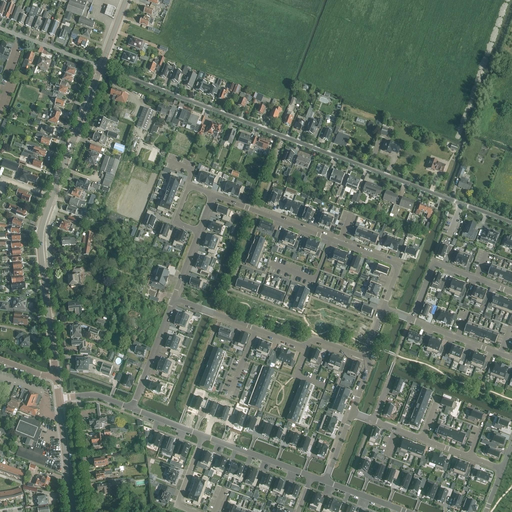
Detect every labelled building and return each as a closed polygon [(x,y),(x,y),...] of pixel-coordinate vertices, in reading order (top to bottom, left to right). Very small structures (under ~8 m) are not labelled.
[(70,0),(69,2),(66,11),(87,19),(93,0),(70,0)] [(10,1),(4,17),(8,19),(10,15),(12,15),(15,7),(11,5),(13,2),(10,1)] [(25,25),(30,27),(34,16),(36,17),(39,9),(32,6),(31,9),(30,13),(25,25)] [(150,9),(146,7),(146,9),(145,9),(145,10),(144,10),(144,11),(144,12),(143,13),(152,16),(153,13),(156,14),(157,11),(160,12),(161,10),(151,6),(150,9)] [(117,9),(109,7),(106,16),(113,18),(117,9)] [(16,8),(11,19),(16,21),(19,13),(22,13),(23,10),(16,8)] [(69,21),(72,15),(66,13),(64,19),(69,21)] [(18,22),(23,24),(26,17),(21,15),(18,22)] [(36,17),(32,27),(37,29),(39,25),(42,26),(44,22),(40,20),(41,19),(36,17)] [(81,17),(79,23),(93,29),(95,22),(81,17)] [(144,19),(142,18),(141,20),(139,24),(148,27),(149,24),(152,25),(153,23),(154,20),(145,17),(144,19)] [(46,20),(41,32),(47,34),(51,23),(46,20)] [(54,22),(49,34),(54,36),(59,23),(54,22)] [(62,30),(59,38),(64,39),(65,37),(68,37),(71,28),(66,26),(64,31),(62,30)] [(83,35),(89,38),(92,31),(85,28),(83,35)] [(78,36),(72,34),(71,38),(76,40),(75,43),(78,44),(78,45),(82,46),(81,46),(86,48),(87,44),(88,40),(80,37),(78,36)] [(130,42),(129,45),(129,46),(136,48),(136,49),(139,50),(139,49),(142,51),(145,44),(132,39),(131,41),(130,42)] [(0,54),(3,56),(5,56),(4,59),(8,61),(10,54),(7,53),(6,53),(4,53),(7,45),(0,42),(0,54)] [(22,69),(26,70),(29,61),(32,62),(35,55),(29,53),(26,60),(25,59),(22,69)] [(123,56),(122,59),(123,59),(123,60),(129,63),(132,64),(133,64),(136,65),(137,61),(146,64),(147,62),(148,58),(141,55),(140,58),(125,53),(124,55),(124,56),(123,56)] [(40,58),(37,66),(48,70),(51,61),(44,59),(44,60),(40,58)] [(151,63),(151,64),(149,63),(146,69),(147,70),(148,70),(148,71),(149,72),(151,73),(153,73),(155,69),(156,69),(156,68),(157,69),(158,66),(161,67),(164,59),(161,58),(160,62),(156,60),(154,64),(151,63)] [(165,65),(161,77),(162,78),(163,78),(164,78),(165,79),(168,71),(169,71),(169,72),(173,73),(175,67),(172,66),(171,67),(165,65)] [(66,73),(74,76),(75,76),(76,76),(76,74),(75,73),(76,71),(64,66),(63,68),(65,69),(64,73),(66,73)] [(187,69),(185,75),(188,76),(184,85),(192,88),(197,76),(189,73),(190,70),(187,69)] [(176,71),(172,81),(173,81),(173,82),(174,82),(175,82),(177,83),(181,73),(176,71)] [(197,87),(196,90),(199,91),(199,92),(202,93),(202,92),(203,93),(204,91),(206,85),(207,83),(203,82),(204,80),(202,79),(204,74),(200,72),(197,80),(200,81),(199,83),(198,83),(197,87)] [(63,76),(62,80),(72,83),(72,82),(73,82),(74,82),(74,81),(74,80),(73,80),(74,77),(72,76),(66,74),(64,73),(63,76)] [(206,85),(204,91),(208,93),(207,94),(213,97),(214,94),(216,95),(222,80),(219,79),(217,85),(213,84),(212,87),(206,85)] [(221,91),(219,90),(217,95),(219,96),(218,99),(225,101),(226,99),(224,98),(227,93),(228,93),(228,91),(232,92),(235,85),(231,84),(229,90),(226,89),(225,92),(221,91)] [(59,93),(54,91),(53,94),(54,94),(63,98),(64,94),(66,95),(67,93),(69,94),(70,91),(68,90),(68,89),(57,85),(56,87),(61,89),(59,93)] [(235,85),(232,93),(237,95),(239,90),(240,90),(241,87),(235,85)] [(112,100),(125,105),(129,95),(122,93),(122,92),(112,88),(110,95),(113,96),(112,100)] [(248,96),(246,95),(241,93),(240,97),(241,99),(238,106),(239,106),(239,107),(240,107),(241,107),(244,108),(247,101),(247,100),(248,96)] [(62,100),(63,98),(54,94),(53,97),(52,99),(57,100),(55,104),(63,107),(65,102),(62,100)] [(257,94),(255,100),(261,102),(263,96),(257,94)] [(266,104),(263,103),(262,106),(260,105),(257,113),(258,113),(258,114),(259,115),(260,114),(263,115),(265,108),(265,107),(266,104)] [(174,118),(172,118),(173,114),(170,113),(171,109),(159,104),(157,112),(168,116),(166,122),(172,124),(174,118)] [(45,111),(44,112),(59,118),(60,116),(61,115),(61,114),(61,113),(61,112),(59,111),(60,109),(54,107),(52,113),(45,111)] [(147,131),(154,112),(144,108),(137,127),(147,131)] [(276,111),(272,110),(269,118),(276,120),(279,113),(280,113),(281,110),(277,108),(276,111)] [(135,119),(136,114),(122,109),(121,114),(135,119)] [(313,110),(310,109),(306,120),(299,117),(297,120),(299,121),(296,129),(300,130),(302,127),(303,127),(305,122),(304,122),(305,120),(309,122),(313,110)] [(174,118),(172,124),(177,126),(179,121),(187,124),(188,123),(191,114),(183,111),(182,114),(176,111),(174,118)] [(44,112),(44,115),(47,116),(46,119),(57,123),(58,123),(59,121),(58,120),(59,118),(44,112)] [(291,113),(288,112),(287,115),(286,115),(285,119),(286,119),(284,123),(286,124),(286,125),(289,126),(289,125),(290,125),(293,118),(290,117),(291,113)] [(199,118),(191,114),(188,123),(187,124),(187,125),(191,127),(190,128),(194,130),(194,132),(197,133),(200,126),(197,125),(199,118)] [(109,121),(101,118),(97,128),(105,131),(109,121)] [(307,128),(305,132),(308,133),(313,135),(314,132),(315,132),(316,128),(320,130),(324,121),(318,119),(318,121),(311,118),(310,120),(309,120),(306,128),(307,128)] [(207,127),(205,133),(217,138),(219,132),(222,133),(223,130),(221,130),(223,126),(217,124),(217,125),(211,123),(209,128),(207,127)] [(44,134),(45,132),(53,135),(54,134),(55,133),(54,132),(55,129),(44,125),(41,133),(44,134)] [(153,126),(150,134),(153,135),(154,132),(157,133),(159,128),(154,126),(153,126)] [(322,139),(329,141),(332,132),(326,129),(322,139)] [(236,132),(235,132),(235,131),(233,130),(232,131),(230,130),(227,138),(226,138),(224,142),(231,144),(236,132)] [(37,132),(35,137),(42,140),(41,143),(49,146),(49,145),(50,145),(51,144),(50,143),(51,140),(50,140),(51,137),(37,132)] [(109,132),(107,136),(116,140),(118,135),(109,132)] [(105,146),(108,138),(100,135),(95,133),(93,140),(97,141),(96,143),(105,146)] [(338,136),(336,141),(338,142),(337,145),(346,148),(350,137),(340,133),(338,136)] [(242,134),(239,142),(247,145),(245,151),(248,152),(250,148),(251,144),(248,143),(250,137),(242,134)] [(258,137),(254,136),(251,144),(253,145),(254,146),(255,145),(257,146),(257,147),(266,150),(269,142),(260,138),(259,141),(257,140),(258,137)] [(383,151),(391,154),(392,151),(398,154),(400,147),(394,145),(394,144),(387,141),(383,151)] [(32,147),(30,152),(33,153),(32,156),(35,157),(36,154),(45,158),(47,154),(46,154),(47,152),(38,149),(39,146),(33,144),(32,147)] [(104,153),(101,152),(102,148),(91,144),(90,149),(103,154),(104,153)] [(89,152),(85,162),(94,165),(98,156),(97,156),(98,154),(91,151),(91,153),(89,152)] [(285,154),(283,162),(287,164),(288,163),(290,164),(294,154),(289,152),(287,155),(285,154)] [(119,162),(115,160),(105,157),(100,171),(114,177),(119,162)] [(298,157),(295,165),(307,170),(311,162),(305,160),(302,159),(302,158),(298,157)] [(34,162),(33,166),(41,169),(43,163),(31,159),(31,161),(34,162)] [(434,171),(435,169),(438,170),(437,171),(443,173),(445,166),(438,163),(438,162),(431,159),(430,162),(429,162),(428,164),(428,165),(429,165),(428,169),(434,171)] [(318,165),(316,171),(316,172),(318,173),(318,175),(325,178),(324,180),(327,181),(330,175),(327,173),(329,169),(318,165)] [(462,165),(460,169),(457,178),(461,180),(458,187),(469,191),(471,184),(468,183),(469,180),(465,179),(462,178),(464,171),(466,171),(467,167),(462,165)] [(18,178),(17,180),(28,184),(29,182),(36,184),(38,178),(31,175),(32,173),(21,169),(18,177),(18,178)] [(330,181),(335,183),(339,172),(334,170),(330,181)] [(200,171),(197,177),(200,178),(199,182),(203,184),(205,185),(209,175),(203,172),(200,171)] [(345,174),(339,172),(335,183),(341,186),(345,174)] [(171,173),(168,182),(179,186),(181,180),(176,178),(177,175),(171,173)] [(209,175),(205,185),(208,186),(212,187),(214,183),(217,184),(219,178),(216,177),(209,175)] [(346,188),(351,190),(355,178),(350,176),(346,188)] [(361,181),(355,178),(351,190),(356,192),(361,181)] [(83,183),(78,181),(76,186),(88,191),(90,186),(92,187),(99,190),(100,186),(93,184),(89,183),(90,182),(84,180),(83,183)] [(8,189),(10,183),(4,181),(2,187),(8,189)] [(225,181),(223,187),(226,188),(225,192),(229,193),(228,194),(231,195),(235,184),(229,182),(228,182),(225,181)] [(168,182),(166,187),(177,191),(179,186),(168,182)] [(367,183),(366,186),(365,186),(363,192),(371,195),(371,196),(376,198),(378,194),(380,195),(382,189),(374,187),(374,186),(367,183)] [(235,184),(231,195),(234,196),(234,195),(238,197),(240,193),(242,194),(245,188),(242,187),(235,184)] [(166,187),(164,192),(175,196),(177,191),(166,187)] [(75,188),(72,195),(83,200),(84,197),(81,196),(83,191),(75,188)] [(16,195),(23,197),(22,200),(29,202),(30,202),(30,201),(31,200),(30,199),(31,196),(27,195),(28,192),(19,189),(16,195)] [(268,203),(267,204),(268,204),(273,206),(274,206),(276,201),(278,202),(281,195),(278,194),(273,192),(272,191),(272,192),(271,194),(268,204),(268,203)] [(390,193),(386,191),(383,200),(395,204),(398,196),(390,194),(390,193)] [(164,192),(162,197),(173,201),(175,196),(164,192)] [(365,196),(359,194),(356,202),(362,205),(365,196)] [(162,197),(161,202),(172,206),(173,201),(162,197)] [(284,197),(282,203),(285,204),(283,210),(282,210),(290,213),(294,202),(287,200),(287,198),(284,197)] [(72,198),(69,205),(72,206),(77,208),(77,207),(80,208),(82,205),(85,206),(86,203),(83,202),(72,198)] [(410,201),(403,198),(400,206),(411,210),(414,201),(410,200),(410,201)] [(161,202),(157,210),(163,212),(164,209),(170,211),(172,206),(161,202)] [(294,202),(290,213),(297,216),(297,215),(299,209),(302,211),(304,205),(301,204),(300,205),(294,202)] [(16,215),(24,219),(25,218),(25,217),(26,216),(26,215),(27,212),(19,209),(19,208),(9,204),(7,209),(11,211),(11,209),(15,210),(15,211),(14,212),(15,213),(15,214),(16,214),(16,215)] [(427,206),(421,204),(420,207),(418,206),(415,214),(419,216),(421,212),(424,213),(427,206)] [(90,214),(85,213),(85,212),(69,206),(67,212),(78,216),(88,220),(90,214)] [(424,213),(428,215),(427,218),(430,220),(433,212),(432,211),(433,208),(427,206),(424,213)] [(219,207),(216,213),(223,216),(222,220),(230,223),(231,218),(229,217),(231,211),(219,207)] [(306,207),(302,219),(308,222),(310,217),(312,218),(315,212),(312,211),(312,209),(306,207)] [(148,211),(145,220),(148,221),(146,227),(152,229),(154,226),(155,223),(156,219),(153,218),(155,213),(148,211)] [(320,213),(318,219),(321,220),(319,225),(324,227),(329,213),(324,211),(323,214),(320,213)] [(125,219),(111,213),(108,219),(123,225),(125,219)] [(329,213),(324,227),(330,229),(332,224),(335,225),(337,219),(334,218),(335,216),(329,213)] [(12,226),(13,225),(21,228),(21,227),(22,227),(22,225),(23,222),(12,218),(11,220),(14,221),(12,226)] [(61,229),(72,233),(74,229),(71,228),(72,225),(71,225),(71,224),(64,221),(62,226),(61,229)] [(212,223),(210,230),(216,232),(215,233),(219,234),(220,233),(221,234),(223,227),(224,224),(216,221),(215,224),(212,223)] [(261,222),(259,228),(273,233),(275,227),(261,222)] [(356,223),(354,229),(357,230),(354,237),(360,239),(364,228),(359,226),(359,224),(356,223)] [(466,226),(464,230),(466,230),(464,234),(469,235),(468,238),(475,241),(477,234),(473,232),(476,226),(474,225),(470,223),(470,224),(468,223),(467,226),(466,226)] [(8,229),(8,234),(11,234),(13,234),(20,235),(20,234),(21,234),(21,232),(20,231),(20,229),(12,228),(12,227),(12,226),(9,226),(8,229)] [(164,226),(159,238),(168,242),(172,232),(169,231),(170,228),(164,226)] [(364,228),(360,239),(365,241),(369,230),(364,228)] [(369,230),(365,241),(370,243),(374,232),(369,230)] [(481,238),(480,241),(494,246),(498,235),(499,235),(499,234),(498,234),(495,233),(494,232),(492,231),(491,231),(491,232),(487,230),(487,231),(486,233),(483,232),(481,238)] [(175,238),(172,246),(176,247),(177,245),(183,247),(184,244),(187,235),(181,232),(178,239),(175,238)] [(282,236),(279,244),(287,247),(292,234),(286,232),(285,237),(282,236)] [(374,232),(370,243),(376,245),(378,238),(381,239),(383,233),(380,232),(380,234),(374,232)] [(93,234),(87,233),(83,255),(88,256),(90,245),(92,245),(93,234)] [(13,236),(13,234),(11,234),(8,234),(6,234),(6,236),(10,236),(10,238),(13,238),(13,242),(21,242),(21,236),(13,236)] [(292,234),(287,247),(296,250),(299,243),(296,241),(297,237),(292,234)] [(384,234),(382,239),(385,240),(383,246),(383,247),(390,249),(394,236),(388,234),(387,235),(384,234)] [(208,236),(206,242),(218,246),(221,238),(214,235),(213,238),(208,236)] [(394,236),(390,249),(397,252),(399,246),(402,247),(404,241),(401,240),(400,241),(394,239),(395,236),(394,236)] [(505,237),(502,246),(511,250),(511,237),(510,237),(510,238),(509,239),(505,237)] [(75,238),(62,239),(62,246),(76,245),(75,238)] [(256,238),(254,243),(265,248),(265,247),(263,247),(265,241),(256,238)] [(304,244),(302,249),(305,250),(304,252),(310,254),(314,242),(309,240),(307,245),(304,244)] [(12,243),(6,243),(6,242),(0,241),(0,246),(6,246),(12,246),(12,249),(21,248),(22,248),(21,245),(20,245),(20,243),(12,243)] [(206,242),(203,247),(209,249),(208,252),(214,255),(218,246),(206,242)] [(314,242),(310,254),(318,257),(321,250),(318,249),(320,244),(314,242)] [(254,243),(252,249),(263,253),(265,248),(254,243)] [(438,256),(438,257),(443,258),(444,259),(444,258),(446,254),(449,255),(451,247),(448,246),(449,246),(449,245),(448,245),(443,243),(442,244),(438,256)] [(404,247),(401,253),(404,254),(405,254),(415,258),(418,252),(417,252),(407,248),(404,247)] [(252,249),(250,254),(261,258),(263,253),(252,249)] [(331,254),(329,260),(332,261),(332,260),(338,262),(337,264),(342,252),(336,250),(336,251),(334,255),(331,254)] [(456,252),(454,257),(457,258),(455,263),(460,265),(465,253),(459,251),(459,253),(456,252)] [(337,265),(336,267),(341,269),(342,266),(346,268),(348,260),(345,259),(347,255),(347,254),(342,252),(337,264),(337,265)] [(465,253),(460,265),(466,268),(468,263),(471,264),(473,258),(470,257),(470,255),(465,253)] [(250,254),(248,259),(259,263),(261,258),(250,254)] [(199,260),(198,263),(210,267),(213,259),(207,256),(206,259),(200,257),(199,260)] [(354,258),(350,270),(358,274),(361,266),(358,265),(360,261),(360,260),(355,258),(354,258)] [(248,259),(246,264),(257,268),(259,263),(248,259)] [(197,266),(196,268),(201,270),(200,274),(208,277),(209,273),(208,272),(210,267),(198,263),(197,265),(197,266)] [(492,264),(487,275),(493,277),(497,266),(492,264)] [(373,270),(373,271),(374,271),(373,274),(380,277),(381,274),(386,276),(386,275),(388,270),(389,270),(388,270),(384,268),(383,268),(379,266),(378,266),(376,265),(375,265),(373,270)] [(497,266),(493,277),(498,279),(502,268),(497,266)] [(168,270),(160,267),(158,271),(159,271),(157,277),(155,276),(167,281),(168,278),(169,274),(167,273),(168,270)] [(75,273),(75,275),(68,276),(69,286),(71,286),(71,288),(76,287),(75,285),(78,285),(81,284),(80,273),(83,272),(82,268),(76,269),(76,268),(72,268),(72,273),(75,273)] [(502,268),(498,279),(503,281),(507,270),(502,268)] [(511,271),(507,270),(503,281),(508,283),(511,273),(511,271)] [(431,287),(437,290),(437,289),(438,289),(441,290),(443,282),(440,281),(442,277),(442,276),(436,274),(434,280),(433,280),(432,283),(433,283),(431,287)] [(167,281),(155,276),(151,287),(161,290),(162,286),(164,287),(166,284),(167,281)] [(192,278),(189,285),(201,290),(204,284),(206,285),(208,281),(200,278),(199,281),(192,278)] [(239,278),(235,287),(241,289),(245,278),(244,280),(239,278)] [(241,289),(246,291),(250,280),(245,278),(241,289)] [(250,280),(246,291),(251,293),(255,282),(250,280)] [(366,287),(365,288),(379,293),(381,287),(376,285),(377,282),(371,280),(370,283),(369,282),(367,288),(366,287)] [(447,288),(446,290),(449,291),(449,292),(454,294),(454,295),(459,282),(453,280),(452,285),(449,284),(448,285),(447,288)] [(255,282),(251,293),(257,295),(261,284),(255,282)] [(459,282),(454,295),(459,298),(460,296),(463,297),(466,290),(463,289),(464,285),(465,284),(459,282)] [(320,284),(315,295),(321,297),(325,286),(320,284)] [(265,285),(261,295),(266,297),(270,287),(265,285)] [(325,286),(321,297),(326,299),(330,288),(325,286)] [(270,287),(266,297),(271,299),(275,289),(270,287)] [(298,287),(296,293),(308,297),(310,291),(298,287)] [(471,291),(469,297),(472,298),(471,301),(476,303),(481,289),(476,287),(474,292),(471,291)] [(330,288),(326,299),(331,301),(335,290),(334,292),(329,290),(330,288)] [(365,288),(363,293),(366,294),(365,297),(371,299),(372,296),(377,298),(379,293),(365,288)] [(275,289),(271,299),(276,301),(280,291),(275,289)] [(481,289),(476,303),(482,305),(482,304),(485,305),(488,297),(485,296),(487,291),(481,289)] [(335,290),(331,301),(336,303),(340,292),(335,290)] [(280,291),(276,301),(282,303),(286,293),(280,291)] [(340,292),(336,303),(341,305),(345,294),(340,292)] [(296,293),(294,298),(306,302),(308,297),(296,293)] [(345,294),(341,305),(347,307),(348,304),(349,300),(351,296),(345,294)] [(489,302),(487,308),(490,309),(491,307),(496,309),(500,298),(495,296),(492,303),(489,302)] [(294,298),(293,303),(304,307),(306,302),(294,298)] [(500,298),(496,309),(501,311),(505,300),(500,298)] [(15,299),(13,310),(24,311),(26,310),(27,301),(15,299)] [(505,300),(501,311),(506,313),(510,302),(505,300)] [(293,303),(290,308),(302,313),(304,307),(293,303)] [(361,312),(361,313),(361,312),(371,316),(373,310),(368,308),(369,305),(364,303),(362,306),(363,306),(363,307),(361,312)] [(420,315),(420,316),(421,316),(426,318),(427,318),(428,313),(431,314),(434,307),(431,306),(431,305),(426,303),(425,303),(424,306),(424,307),(420,315)] [(69,312),(72,312),(75,312),(75,315),(81,315),(80,304),(69,305),(69,312)] [(438,308),(436,314),(438,315),(436,321),(443,324),(447,313),(440,310),(441,309),(438,308)] [(176,319),(189,324),(191,319),(193,315),(186,313),(185,316),(179,314),(178,316),(177,316),(176,319)] [(447,313),(443,324),(450,326),(452,320),(455,321),(457,315),(454,314),(454,316),(447,313)] [(14,319),(14,324),(27,326),(28,318),(22,318),(22,314),(15,314),(14,319)] [(176,322),(175,325),(180,327),(179,330),(186,333),(187,329),(189,324),(176,319),(175,322),(176,322)] [(103,328),(105,323),(98,320),(96,325),(103,328)] [(464,332),(469,335),(473,323),(468,321),(467,323),(467,324),(464,332)] [(473,323),(469,335),(474,336),(479,325),(473,323)] [(479,325),(474,336),(479,338),(484,327),(479,325)] [(82,338),(81,328),(83,328),(89,330),(88,333),(97,336),(99,331),(90,328),(83,326),(81,326),(71,326),(72,339),(82,338)] [(484,327),(479,338),(484,340),(489,329),(484,327)] [(221,328),(217,337),(231,342),(235,334),(232,333),(231,333),(221,329),(221,328)] [(489,329),(484,340),(489,342),(494,331),(489,329)] [(494,331),(489,342),(495,344),(498,336),(498,335),(499,333),(494,331)] [(17,333),(16,338),(21,339),(20,347),(29,347),(30,337),(23,337),(23,333),(17,333)] [(421,344),(424,338),(410,333),(407,339),(421,344)] [(237,338),(234,345),(243,348),(248,336),(242,334),(240,339),(237,338)] [(170,337),(168,342),(180,347),(182,342),(183,342),(184,339),(176,336),(175,339),(170,337)] [(426,342),(424,348),(427,349),(426,352),(431,354),(436,340),(431,338),(429,343),(426,342)] [(72,341),(72,347),(80,346),(80,351),(86,351),(85,340),(80,341),(80,340),(72,341)] [(436,340),(431,354),(432,354),(432,353),(437,355),(438,353),(441,354),(443,348),(440,347),(442,342),(436,340)] [(256,345),(254,351),(257,352),(256,354),(261,357),(266,343),(261,341),(259,346),(256,345)] [(135,342),(133,347),(136,348),(135,353),(137,354),(137,355),(141,356),(141,355),(144,356),(147,349),(139,347),(140,344),(135,342)] [(168,342),(165,348),(171,350),(170,353),(178,356),(179,353),(176,351),(178,346),(180,347),(168,342)] [(266,343),(261,357),(262,355),(267,357),(268,356),(271,357),(273,351),(270,350),(272,345),(266,343)] [(448,350),(445,357),(454,360),(453,361),(458,348),(453,346),(451,351),(448,350)] [(458,348),(453,361),(459,363),(460,361),(463,362),(465,356),(462,355),(464,350),(458,348)] [(214,349),(212,355),(223,360),(226,353),(214,349)] [(276,354),(274,360),(276,361),(277,361),(277,360),(284,363),(288,352),(281,349),(281,350),(279,356),(276,354)] [(310,362),(310,363),(315,365),(316,365),(316,364),(319,365),(321,359),(318,358),(320,353),(321,353),(320,353),(315,351),(314,350),(314,351),(313,351),(312,354),(313,354),(311,360),(310,360),(311,360),(310,362)] [(288,352),(284,363),(291,365),(290,367),(293,368),(295,362),(293,361),(295,355),(288,352)] [(470,358),(467,364),(476,368),(480,355),(475,353),(475,354),(473,358),(470,357),(470,358)] [(212,355),(210,362),(221,366),(223,360),(212,355)] [(328,358),(325,364),(328,365),(327,368),(333,370),(338,357),(332,355),(331,359),(328,358)] [(480,355),(476,368),(481,370),(482,368),(485,369),(487,363),(484,362),(486,358),(486,357),(480,355)] [(338,357),(333,370),(338,372),(339,371),(342,372),(345,365),(342,364),(343,359),(338,357)] [(159,365),(171,370),(173,365),(175,362),(168,359),(167,362),(161,360),(160,363),(160,362),(159,365)] [(210,362),(207,368),(219,373),(221,366),(210,362)] [(350,367),(347,374),(350,375),(350,376),(349,376),(350,376),(355,378),(355,379),(356,378),(357,375),(357,374),(358,374),(359,371),(358,371),(360,366),(360,365),(355,363),(354,363),(353,368),(350,367)] [(489,368),(487,374),(490,375),(490,376),(497,378),(502,365),(494,363),(495,363),(492,369),(489,368)] [(158,369),(157,371),(163,373),(161,376),(167,379),(168,376),(169,376),(171,370),(159,365),(159,366),(158,368),(158,369)] [(502,365),(497,378),(504,381),(504,380),(507,381),(509,375),(506,374),(508,368),(509,368),(502,365)] [(263,367),(260,374),(271,378),(274,371),(263,367)] [(207,368),(205,375),(216,379),(219,373),(207,368)] [(260,374),(258,380),(269,384),(271,378),(260,374)] [(205,375),(202,381),(214,385),(216,379),(205,375)] [(127,376),(123,385),(125,386),(124,387),(128,388),(130,388),(131,386),(132,387),(134,381),(133,381),(134,379),(127,376)] [(258,380),(255,386),(267,391),(269,384),(258,380)] [(392,394),(398,396),(403,382),(397,380),(392,394)] [(202,381),(200,388),(211,392),(214,385),(202,381)] [(152,383),(150,389),(153,391),(153,392),(159,394),(159,393),(160,393),(163,387),(165,388),(166,385),(160,382),(159,385),(152,383)] [(302,382),(299,388),(312,393),(314,387),(302,382)] [(337,385),(336,388),(338,389),(336,394),(347,398),(349,393),(342,390),(343,387),(337,385)] [(255,386),(253,393),(264,397),(267,391),(255,386)] [(299,388),(297,395),(309,400),(312,393),(299,388)] [(421,389),(419,394),(429,398),(431,393),(421,389)] [(15,409),(35,417),(38,409),(35,408),(36,405),(33,404),(34,403),(38,405),(41,397),(29,392),(23,390),(22,390),(21,392),(22,393),(19,401),(14,399),(15,396),(18,397),(19,395),(13,392),(8,406),(15,409)] [(253,393),(250,399),(262,403),(264,397),(253,393)] [(336,394),(334,399),(345,403),(347,398),(336,394)] [(419,394),(417,399),(427,403),(429,398),(419,394)] [(297,395),(295,401),(307,406),(309,400),(297,395)] [(196,397),(192,408),(193,408),(193,409),(197,410),(199,411),(200,406),(204,407),(207,401),(203,400),(196,397)] [(209,399),(206,409),(209,410),(208,414),(215,417),(219,406),(213,403),(214,401),(209,399)] [(250,399),(248,406),(259,410),(262,403),(250,399)] [(332,404),(344,408),(345,403),(334,399),(336,400),(335,405),(332,404)] [(417,399),(415,404),(425,408),(427,403),(417,399)] [(443,399),(441,405),(446,407),(445,410),(451,412),(452,413),(453,410),(454,410),(457,404),(443,399)] [(295,401),(292,408),(305,412),(307,406),(295,401)] [(383,416),(390,418),(394,407),(394,408),(394,407),(395,404),(389,402),(388,405),(387,405),(384,416),(383,416)] [(328,409),(327,412),(333,414),(334,411),(341,414),(344,408),(332,404),(330,410),(328,409)] [(415,404),(413,409),(423,413),(425,408),(415,404)] [(15,409),(8,406),(7,408),(5,412),(15,416),(17,410),(15,409)] [(230,407),(230,410),(223,407),(219,419),(226,421),(228,415),(231,416),(234,409),(230,407)] [(235,408),(233,414),(237,416),(233,424),(234,424),(234,425),(237,426),(237,425),(240,427),(245,415),(241,414),(243,410),(235,408)] [(292,408),(290,414),(302,419),(305,412),(292,408)] [(413,409),(411,414),(422,418),(423,413),(413,409)] [(471,410),(467,419),(474,422),(476,419),(480,421),(481,421),(483,415),(471,410)] [(325,415),(322,422),(335,427),(337,420),(331,418),(332,415),(327,413),(325,416),(325,415)] [(18,426),(15,434),(25,438),(37,443),(40,435),(42,430),(40,429),(42,425),(40,425),(41,422),(34,419),(33,422),(22,417),(23,415),(19,414),(15,423),(16,423),(15,425),(18,426)] [(290,414),(287,421),(300,425),(302,419),(290,414)] [(411,414),(409,419),(420,423),(422,418),(411,414)] [(106,416),(98,417),(98,419),(89,421),(90,425),(94,425),(95,430),(100,429),(102,428),(101,424),(107,423),(106,416)] [(250,417),(246,429),(253,431),(255,424),(258,426),(261,419),(258,418),(257,419),(250,417)] [(495,424),(494,427),(501,430),(502,427),(507,429),(508,429),(507,429),(510,423),(509,423),(500,419),(498,418),(497,418),(497,419),(495,424)] [(409,419),(407,425),(418,429),(420,423),(409,419)] [(264,421),(262,427),(265,428),(262,435),(269,438),(273,425),(267,423),(264,421)] [(438,421),(436,426),(439,427),(436,434),(436,435),(442,437),(446,426),(441,424),(441,422),(438,421)] [(322,422),(318,432),(325,435),(326,432),(332,434),(335,427),(322,422)] [(446,426),(442,437),(447,439),(451,428),(446,426)] [(277,427),(272,439),(279,442),(282,435),(285,436),(288,429),(284,428),(283,429),(277,427)] [(369,441),(369,442),(375,444),(375,443),(378,444),(381,437),(378,436),(380,431),(374,428),(374,429),(370,438),(369,442),(369,441)] [(451,428),(447,439),(452,441),(456,430),(451,428)] [(456,430),(452,441),(457,443),(461,432),(460,434),(455,432),(456,430)] [(291,431),(289,437),(292,438),(290,444),(292,446),(295,448),(296,447),(301,435),(294,432),(294,433),(291,431)] [(461,432),(457,443),(462,445),(463,444),(465,437),(468,438),(470,433),(467,432),(467,434),(461,432)] [(492,434),(489,440),(492,441),(499,444),(503,445),(505,439),(500,437),(501,435),(494,432),(493,435),(492,434)] [(93,439),(92,439),(92,443),(93,443),(94,447),(104,446),(103,434),(96,435),(96,436),(95,437),(95,438),(93,439)] [(158,435),(155,434),(154,436),(151,435),(149,441),(152,442),(151,445),(158,447),(162,436),(161,436),(162,435),(158,434),(158,435)] [(304,437),(300,449),(307,452),(309,445),(312,446),(314,440),(311,439),(304,437)] [(25,438),(23,444),(30,446),(35,448),(36,447),(37,446),(36,445),(37,443),(25,438)] [(167,438),(163,450),(168,452),(167,454),(172,456),(175,449),(172,447),(174,441),(172,440),(169,439),(168,439),(167,438)] [(319,440),(316,448),(320,449),(317,456),(324,458),(325,455),(326,455),(328,449),(327,449),(328,446),(322,443),(323,441),(319,440)] [(398,447),(396,453),(399,454),(400,452),(405,454),(410,442),(404,440),(401,448),(398,447)] [(410,442),(405,454),(410,456),(415,444),(410,442)] [(178,446),(174,457),(179,459),(180,457),(185,458),(189,447),(188,446),(188,445),(184,444),(184,445),(182,444),(181,447),(178,446)] [(415,444),(410,456),(415,457),(420,446),(415,444)] [(485,453),(484,454),(485,454),(488,455),(497,459),(498,459),(498,458),(500,454),(500,453),(499,453),(495,451),(496,448),(489,445),(488,448),(487,448),(486,448),(485,453)] [(43,451),(35,448),(30,446),(29,450),(20,447),(16,456),(44,467),(47,460),(40,457),(43,451)] [(420,446),(415,457),(421,459),(420,462),(423,463),(423,462),(424,459),(425,457),(422,456),(425,448),(420,446)] [(202,458),(200,464),(207,467),(206,467),(210,469),(212,463),(209,462),(211,455),(204,452),(204,454),(203,454),(201,458),(202,458)] [(427,460),(426,463),(429,464),(429,463),(436,466),(435,468),(440,455),(433,452),(433,453),(431,459),(428,458),(427,460)] [(440,455),(435,468),(445,472),(448,465),(445,464),(447,458),(440,455)] [(216,460),(213,469),(216,470),(222,473),(227,461),(220,458),(219,461),(216,460)] [(107,459),(94,461),(95,464),(94,464),(94,466),(95,466),(95,467),(105,466),(104,462),(107,462),(107,459)] [(362,460),(358,471),(365,474),(365,472),(367,472),(370,463),(363,460),(363,461),(362,460)] [(453,464),(450,472),(459,475),(463,463),(458,460),(456,465),(453,464)] [(376,462),(373,469),(377,470),(374,477),(375,478),(374,478),(378,480),(379,479),(381,480),(385,469),(379,466),(380,464),(376,462)] [(227,469),(225,476),(228,477),(228,476),(234,478),(238,465),(233,463),(230,470),(227,469)] [(463,463),(459,475),(467,478),(470,471),(467,470),(469,465),(463,463)] [(0,472),(6,475),(9,468),(1,465),(0,468),(0,472)] [(168,465),(167,469),(169,470),(167,475),(171,476),(169,482),(175,484),(177,479),(178,479),(179,476),(178,476),(179,473),(174,471),(175,468),(168,465)] [(238,465),(234,478),(239,479),(238,481),(242,482),(244,475),(241,474),(244,467),(238,465)] [(6,475),(14,478),(16,471),(9,468),(6,475)] [(104,475),(111,474),(111,471),(110,472),(110,468),(104,469),(105,472),(96,473),(96,476),(96,479),(97,478),(97,479),(104,478),(104,475)] [(250,470),(246,480),(253,483),(252,486),(255,487),(258,480),(255,479),(257,472),(250,470)] [(388,470),(384,481),(391,484),(393,479),(396,480),(400,472),(396,470),(395,472),(388,470)] [(24,473),(16,471),(14,478),(22,480),(24,473)] [(402,471),(399,478),(403,480),(400,487),(407,490),(411,478),(407,476),(408,473),(402,471)] [(488,482),(490,476),(476,471),(473,477),(488,482)] [(41,476),(41,477),(39,476),(37,477),(34,485),(38,486),(38,485),(42,487),(47,489),(50,479),(45,477),(45,478),(41,476)] [(262,477),(259,487),(268,490),(273,478),(273,477),(270,476),(269,477),(266,476),(265,478),(262,477)] [(196,479),(194,484),(206,488),(209,480),(203,478),(202,481),(196,479)] [(97,486),(98,488),(97,488),(97,490),(98,490),(98,491),(102,491),(103,495),(109,494),(109,495),(111,494),(112,494),(112,490),(116,489),(120,488),(120,484),(118,484),(118,483),(123,482),(123,479),(109,481),(110,484),(97,486)] [(414,480),(410,491),(417,494),(419,487),(423,489),(426,480),(422,479),(421,482),(414,480)] [(277,480),(272,492),(279,494),(279,495),(282,496),(284,490),(281,489),(284,482),(277,480)] [(428,481),(425,488),(429,490),(426,497),(433,500),(437,488),(433,487),(435,483),(428,481)] [(194,484),(193,489),(204,493),(206,488),(194,484)] [(162,485),(158,495),(162,497),(160,501),(162,502),(161,503),(165,505),(166,504),(168,504),(169,501),(170,498),(171,495),(166,493),(167,492),(169,488),(162,485)] [(289,487),(285,497),(295,500),(300,488),(293,486),(292,489),(289,487)] [(191,494),(202,498),(204,493),(193,489),(191,494)] [(439,497),(437,501),(444,504),(447,496),(450,497),(452,491),(447,489),(446,491),(440,489),(437,496),(439,497)] [(13,492),(15,499),(24,496),(21,490),(13,492)] [(15,499),(13,492),(6,493),(7,500),(15,499)] [(455,498),(452,507),(459,509),(463,498),(456,496),(457,493),(454,492),(452,497),(455,498)] [(191,494),(189,499),(194,501),(193,504),(199,506),(202,498),(191,494)] [(315,494),(310,506),(317,508),(316,511),(318,511),(319,511),(322,505),(319,503),(322,497),(315,494)] [(37,497),(37,501),(36,501),(36,504),(38,504),(38,508),(48,507),(47,496),(37,497)] [(325,506),(323,511),(324,511),(332,511),(336,502),(331,500),(328,507),(325,506)] [(466,500),(463,508),(465,508),(464,511),(465,511),(471,511),(472,511),(474,511),(477,506),(474,505),(475,503),(468,500),(468,501),(466,500)] [(336,502),(332,511),(341,511),(339,511),(342,504),(336,502),(337,502),(336,502)] [(229,503),(227,509),(230,510),(228,511),(235,511),(237,506),(229,503)]
